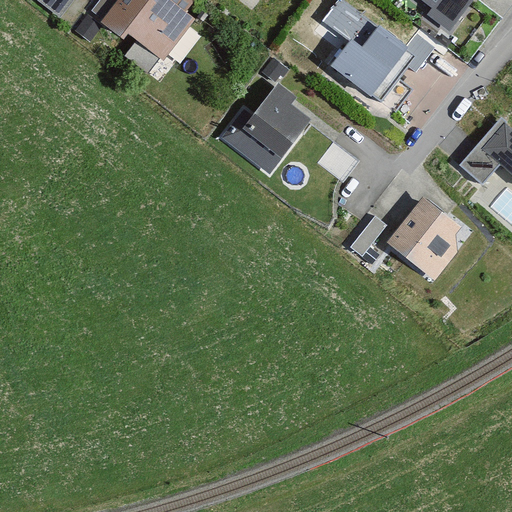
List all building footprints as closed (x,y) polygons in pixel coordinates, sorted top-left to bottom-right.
[(78,0),(39,0),(64,19),(78,0)] [(97,0),(94,5),(102,12),(112,0),(97,0)] [(201,22),(170,0),(124,0),(107,24),(132,42),(125,51),(152,71),(163,57),(171,62),(201,22)] [(483,0),(419,0),(460,31),(483,0)] [(371,53),(355,42),(337,67),(383,101),(388,104),(422,57),(386,31),(371,53)] [(318,122),(277,92),(246,135),(287,165),(318,122)] [(511,128),(501,119),(460,166),(483,185),(501,165),(511,174),(511,128)] [(477,237),(428,200),(391,250),(440,286),(477,237)] [(369,253),(385,218),(371,211),(355,247),(369,253)]
